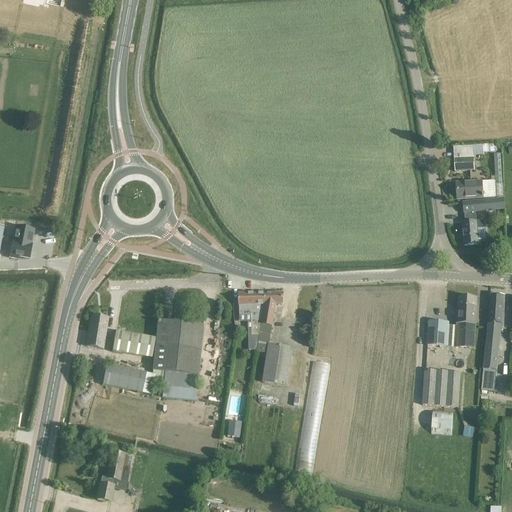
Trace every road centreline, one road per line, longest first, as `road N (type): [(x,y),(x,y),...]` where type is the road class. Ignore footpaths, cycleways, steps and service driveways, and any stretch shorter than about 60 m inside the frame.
road 1 (unclassified): [(442,239),(398,0)]
road 2 (secondary): [(32,511),(69,301)]
road 3 (unclassified): [(220,264),(276,279),(416,277)]
